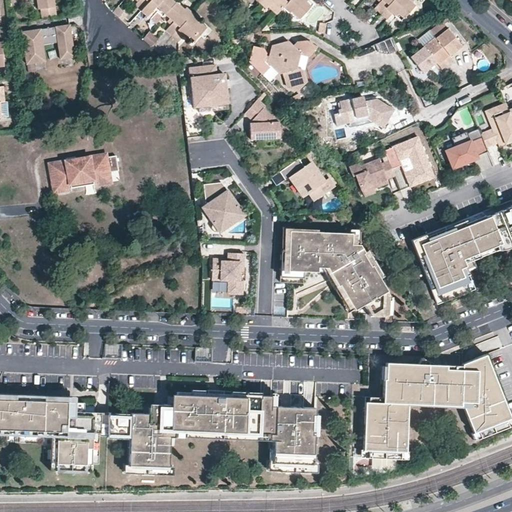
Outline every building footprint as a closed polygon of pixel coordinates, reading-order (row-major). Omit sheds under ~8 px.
[(136,0),(134,4),(140,9),(148,0),(136,0)] [(148,0),(140,9),(147,15),(152,9),(155,6),(158,10),(163,14),(174,1),(172,0),(148,0)] [(260,0),(257,3),(264,9),(265,7),(274,15),(282,7),(287,1),(285,0),(260,0)] [(288,0),(287,1),(282,7),(288,13),(290,11),(299,19),(311,6),(305,1),(304,0),(288,0)] [(379,0),(377,3),(373,8),(379,14),(391,0),(379,0)] [(391,0),(379,14),(386,20),(391,14),(393,11),(397,14),(402,18),(412,7),(404,0),(391,0)] [(189,15),(174,1),(163,14),(167,18),(172,21),(169,24),(164,30),(170,35),(189,15)] [(197,18),(192,12),(189,15),(170,35),(177,41),(182,35),(184,32),(188,35),(193,40),(205,28),(195,20),(197,18)] [(462,46),(443,22),(430,31),(435,37),(411,55),(424,72),(436,62),(448,53),(450,56),(456,51),(462,46)] [(22,42),(25,62),(43,60),(41,43),(57,41),(58,51),(72,49),(70,34),(64,35),(62,24),(56,25),(48,26),(26,30),(27,41),(22,42)] [(157,24),(150,32),(158,38),(165,31),(157,24)] [(156,39),(147,31),(142,37),(150,45),(156,39)] [(400,52),(393,35),(374,44),(379,55),(393,56),(400,52)] [(308,55),(317,45),(305,39),(298,39),(293,44),(301,52),(300,53),(308,55)] [(293,44),(288,40),(272,44),(271,48),(267,62),(271,65),(280,74),(282,73),(287,87),(298,90),(307,81),(304,69),(297,67),(300,53),(301,52),(293,44)] [(267,62),(271,48),(252,44),(249,56),(263,72),(271,65),(267,62)] [(58,51),(59,58),(73,56),(72,49),(58,51)] [(453,60),(450,56),(448,53),(436,62),(442,69),(453,60)] [(215,63),(189,67),(194,106),(229,102),(225,72),(217,73),(215,63)] [(378,99),(365,102),(363,96),(340,101),(341,108),(338,109),(339,113),(334,114),(337,125),(356,121),(356,118),(368,115),(368,118),(383,128),(395,109),(378,99)] [(258,98),(244,113),(252,120),(253,122),(253,128),(250,128),(251,139),(280,137),(279,121),(275,121),(275,117),(264,107),(266,105),(258,98)] [(511,116),(509,111),(506,102),(485,110),(492,128),(498,142),(499,145),(511,139),(511,116)] [(498,142),(492,128),(488,129),(494,143),(498,142)] [(494,143),(488,129),(480,132),(486,146),(494,143)] [(480,132),(479,130),(468,134),(467,132),(467,131),(452,137),(455,146),(445,150),(452,167),(477,157),(477,155),(488,150),(486,146),(480,132)] [(407,148),(420,142),(418,136),(404,141),(407,148)] [(425,154),(420,142),(407,148),(404,141),(394,145),(394,146),(384,150),(389,160),(392,168),(401,164),(407,179),(431,169),(427,159),(423,160),(422,155),(425,154)] [(114,182),(109,150),(87,153),(48,160),(52,182),(54,192),(72,189),(71,182),(94,179),(96,185),(114,182)] [(324,180),(311,161),(304,165),(299,157),(280,171),(285,179),(289,176),(293,173),(307,193),(309,191),(315,199),(334,185),(329,177),(324,180)] [(392,168),(389,160),(381,163),(379,158),(360,165),(359,162),(349,166),(353,176),(356,175),(363,192),(374,188),(373,184),(387,178),(395,175),(392,168)] [(307,193),(293,173),(289,176),(303,196),(307,193)] [(388,182),(387,178),(373,184),(374,188),(388,182)] [(221,181),(204,183),(207,214),(214,223),(213,228),(215,232),(221,233),(245,215),(238,205),(233,203),(230,199),(230,193),(221,181)] [(376,191),(374,188),(363,192),(364,196),(376,191)] [(511,199),(414,240),(440,303),(477,288),(467,262),(511,243),(511,199)] [(289,230),(291,230),(292,226),(282,226),(280,281),(303,282),(303,270),(288,269),(289,230)] [(291,230),(289,230),(288,269),(303,270),(330,271),(335,268),(339,274),(334,277),(338,285),(340,284),(355,309),(364,303),(387,289),(372,263),(364,251),(360,243),(351,243),(352,232),(291,230)] [(368,248),(364,251),(372,263),(376,261),(368,248)] [(244,252),(228,252),(228,260),(221,260),(221,258),(213,257),(212,279),(228,280),(227,293),(242,293),(243,280),(239,280),(240,270),(243,270),(244,252)] [(335,268),(330,271),(332,275),(334,277),(339,274),(335,268)] [(387,289),(364,303),(370,312),(371,315),(385,315),(389,320),(394,320),(393,298),(387,289)] [(364,303),(355,309),(357,312),(364,312),(370,312),(364,303)] [(121,359),(122,345),(105,344),(105,358),(121,359)] [(213,361),(213,347),(196,346),(196,361),(213,361)] [(478,429),(480,436),(511,424),(511,420),(498,384),(486,353),(462,362),(461,364),(460,369),(452,369),(452,364),(438,363),(438,369),(429,368),(430,363),(387,361),(387,365),(382,365),(382,378),(385,378),(385,396),(384,401),(375,401),(375,396),(367,396),(365,449),(370,449),(370,457),(403,458),(403,450),(408,450),(408,441),(410,402),(463,405),(473,431),(478,429)] [(176,396),(175,405),(167,404),(162,404),(162,408),(148,408),(148,414),(130,413),(130,414),(116,413),(115,431),(131,431),(130,438),(129,464),(135,464),(135,472),(163,473),(163,465),(169,465),(170,444),(166,444),(166,440),(170,436),(173,436),(175,436),(175,434),(269,438),(269,439),(271,439),(274,440),(278,443),(278,447),(274,447),(273,462),(279,462),(279,470),(307,471),(307,463),(313,463),(314,443),(314,435),(311,435),(312,414),(315,414),(315,407),(271,405),(271,398),(268,398),(261,397),(231,396),(223,396),(224,390),(208,390),(207,395),(204,395),(190,394),(191,392),(185,392),(176,391),(176,396)] [(92,462),(94,412),(73,412),(74,402),(65,402),(35,401),(35,395),(0,393),(0,432),(8,432),(52,434),(51,460),(50,468),(91,470),(92,462)] [(175,405),(176,396),(167,395),(167,404),(175,405)] [(109,413),(94,412),(92,462),(99,462),(101,426),(108,426),(109,413)] [(116,413),(109,413),(108,426),(108,437),(130,438),(131,431),(115,431),(116,413)] [(478,429),(473,431),(471,432),(474,439),(480,436),(478,429)] [(52,434),(8,432),(7,440),(44,442),(43,460),(51,460),(52,434)] [(273,462),(268,462),(268,470),(279,470),(279,462),(273,462)] [(129,464),(124,463),(124,472),(135,472),(135,464),(129,464)] [(313,463),(307,463),(307,471),(318,472),(318,464),(313,463)] [(169,465),(163,465),(163,473),(173,474),(174,465),(169,465)]
